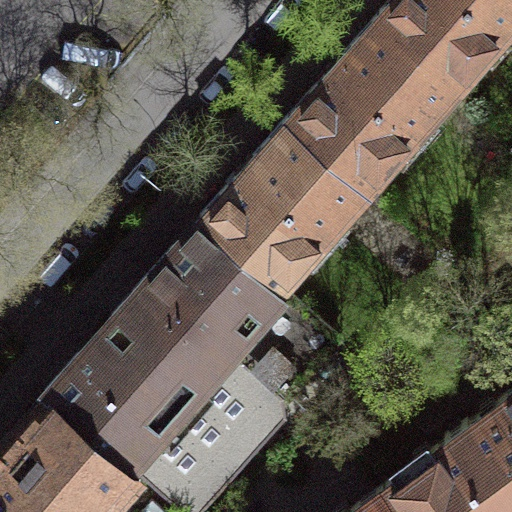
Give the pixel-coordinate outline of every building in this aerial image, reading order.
[(511,18),(511,0),(387,0),(378,11),(457,80),(511,18)] [(334,61),(289,112),(368,182),(457,80),(378,11),(334,61)] [(368,182),(289,112),(244,163),(199,213),(337,334),(338,333),(280,281),(368,182)] [(80,349),(47,386),(179,503),(178,505),(186,511),(198,511),(285,414),(283,395),(337,334),(199,213),(189,224),(111,313),(112,314),(96,332),(81,350),(80,349)] [(0,511),(169,511),(178,505),(179,503),(47,386),(45,388),(46,389),(0,441),(0,511)] [(446,435),(384,481),(407,511),(511,511),(511,386),(469,418),(467,416),(444,433),(446,435)] [(407,511),(384,481),(341,511),(407,511)]
